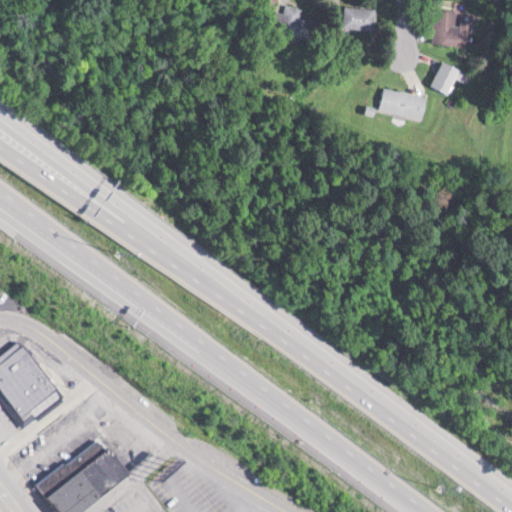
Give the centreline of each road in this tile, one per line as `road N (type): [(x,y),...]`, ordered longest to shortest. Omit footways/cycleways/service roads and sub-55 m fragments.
road 1 (motorway): [(511,506),(203,278)]
road 2 (tertiary): [(0,318),(37,327),(177,441),(293,511)]
road 3 (motorway): [(0,199),(238,387)]
road 4 (motorway): [(203,278),(0,116)]
road 5 (motorway): [(203,278),(0,139)]
road 6 (motorway): [(238,387),(404,511)]
